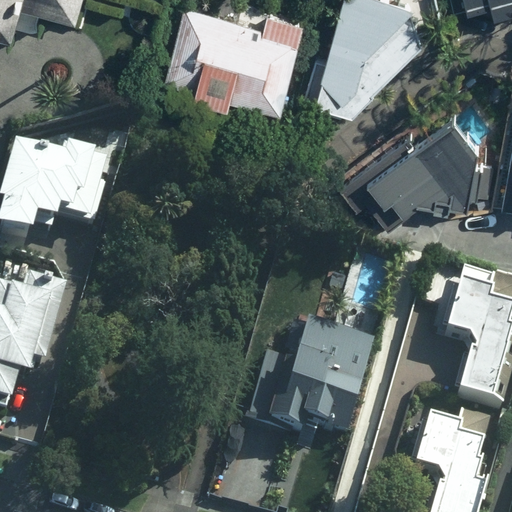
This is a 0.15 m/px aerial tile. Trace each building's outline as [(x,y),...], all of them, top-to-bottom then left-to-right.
[(0,0),(0,38),(7,40),(16,7),(71,22),(77,0),(0,0)] [(408,9),(380,0),(338,0),(309,107),(343,117),(421,40),(408,9)] [(511,0),(449,0),(454,14),(483,6),(486,16),(511,8),(511,0)] [(296,25),(262,15),(257,31),(179,10),(159,81),(188,88),(186,96),(218,105),(220,97),(275,112),(295,41),(292,41),(296,25)] [(511,97),(510,97),(492,212),(511,215),(511,97)] [(483,158),(451,113),(340,191),(372,236),(411,206),(466,212),(483,158)] [(60,150),(56,163),(6,149),(0,168),(0,244),(18,250),(23,231),(43,237),(47,224),(82,234),(103,162),(60,150)] [(17,296),(0,290),(0,413),(1,414),(9,386),(18,389),(23,373),(33,376),(59,289),(22,279),(17,296)] [(438,342),(468,350),(454,404),(497,415),(511,354),(511,287),(486,281),(480,303),(450,295),(438,342)] [(294,318),(285,352),(265,347),(247,417),(315,435),(318,422),(348,430),(372,339),(294,318)] [(407,476),(436,483),(428,511),(471,511),(475,498),(464,496),(474,455),(448,449),(452,436),(419,428),(407,476)]
